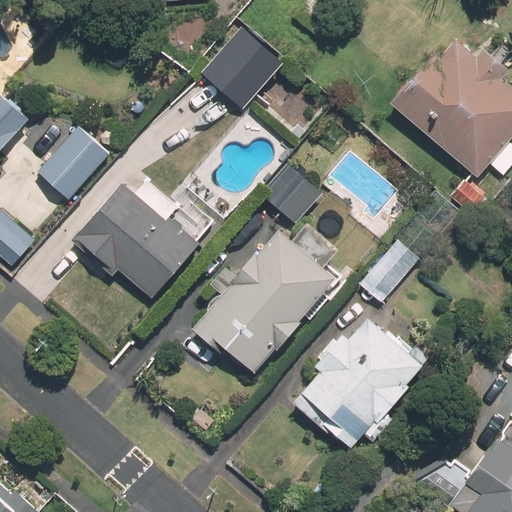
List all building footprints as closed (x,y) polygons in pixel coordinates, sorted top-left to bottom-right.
[(326,0),(304,0),(289,18),(313,38),(338,9),(326,0)] [(428,54),(384,106),(474,181),(511,136),(511,92),(498,81),(505,73),(478,50),(470,59),(449,41),(434,59),(428,54)] [(172,96),(132,144),(165,172),(193,139),(178,127),(191,112),(172,96)] [(0,102),(0,166),(1,165),(0,164),(0,149),(23,123),(0,102)] [(75,129),(35,175),(67,201),(106,155),(75,129)] [(284,166),(258,197),(293,227),(320,196),(284,166)] [(462,179),(446,198),(469,217),(485,199),(462,179)] [(116,184),(66,243),(110,280),(116,272),(150,301),(198,245),(167,219),(175,209),(141,181),(129,195),(116,184)] [(34,242),(0,212),(0,258),(11,268),(34,242)] [(216,297),(187,332),(246,381),(302,315),(312,323),(355,272),(300,226),(286,243),(272,231),(232,278),(219,268),(203,287),(216,297)] [(393,242),(357,284),(380,303),(416,261),(393,242)] [(56,278),(43,293),(76,322),(90,307),(56,278)] [(291,405),(348,452),(361,436),(370,444),(390,420),(381,412),(426,358),(410,346),(403,354),(362,320),(343,343),(336,337),(310,369),(317,374),(291,405)] [(454,511),(511,511),(511,420),(508,418),(447,507),(454,511)] [(35,511),(0,482),(0,511),(35,511)]
